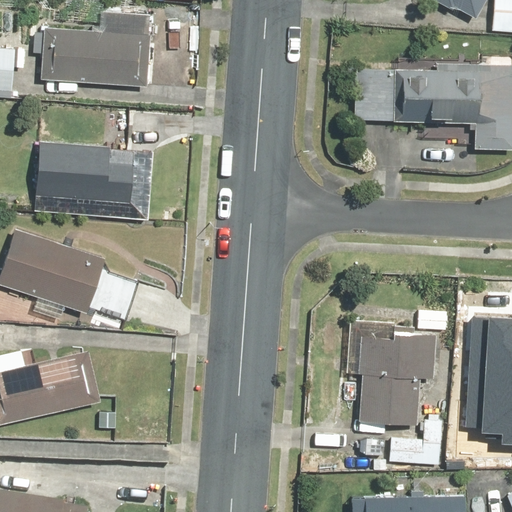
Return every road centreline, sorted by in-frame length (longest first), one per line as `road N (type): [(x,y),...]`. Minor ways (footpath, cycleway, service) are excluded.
road 1 (residential): [(231,511),(252,207)]
road 2 (residential): [(252,207),(511,221)]
road 3 (residential): [(252,207),(268,0)]
